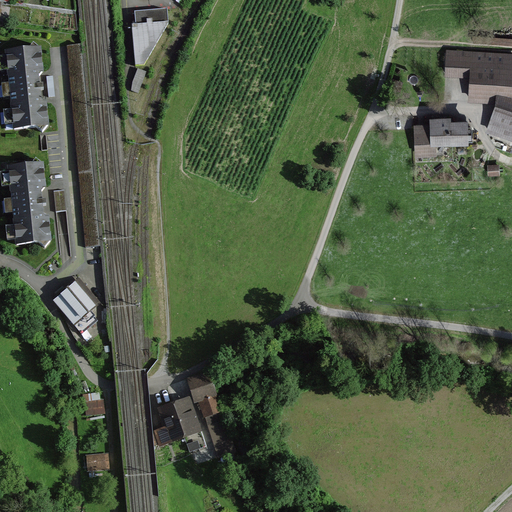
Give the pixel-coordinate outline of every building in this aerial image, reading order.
[(169,25),(167,12),(135,14),(136,29),(133,29),(135,67),(145,67),(169,25)] [(80,47),(67,47),(86,249),(100,248),(80,47)] [(496,102),(487,130),(511,138),(511,52),(447,49),(445,75),(469,77),(467,100),(496,102)] [(42,53),(5,56),(12,133),(49,130),(42,53)] [(138,70),(132,90),(140,92),(146,73),(138,70)] [(469,143),(468,117),(452,117),(451,114),(442,115),(430,115),(430,124),(414,125),(415,156),(437,155),(437,144),(469,143)] [(499,176),(499,165),(488,166),(489,176),(499,176)] [(43,167),(8,171),(17,249),(52,245),(43,167)] [(64,192),(54,193),(57,214),(66,213),(64,192)] [(59,299),(54,304),(82,336),(97,322),(90,314),(100,305),(79,281),(59,299)] [(218,458),(235,452),(207,374),(187,381),(196,406),(199,405),(218,458)] [(101,401),(100,393),(83,396),(87,418),(105,415),(103,400),(101,401)] [(176,405),(157,411),(164,430),(155,434),(160,450),(201,435),(189,400),(176,405)] [(107,456),(86,457),(87,473),(108,472),(107,456)]
